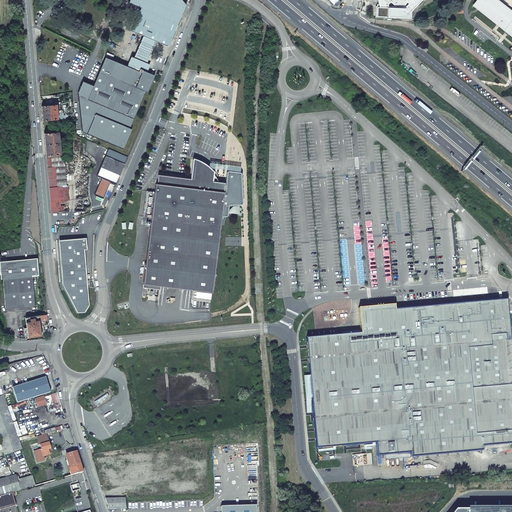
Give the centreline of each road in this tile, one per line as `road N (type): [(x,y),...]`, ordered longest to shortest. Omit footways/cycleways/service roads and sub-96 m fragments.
road 1 (residential): [(133,341),(281,331),(291,351),(302,463),(333,511)]
road 2 (residential): [(199,0),(100,243),(102,308)]
road 3 (motorway): [(273,0),(511,202)]
road 4 (residential): [(26,0),(49,282),(58,308)]
road 5 (motorway): [(511,186),(293,0)]
road 6 (residential): [(344,19),(399,37),(511,126)]
road 7 (unknown): [(66,77),(78,82),(102,34),(132,20),(143,0)]
